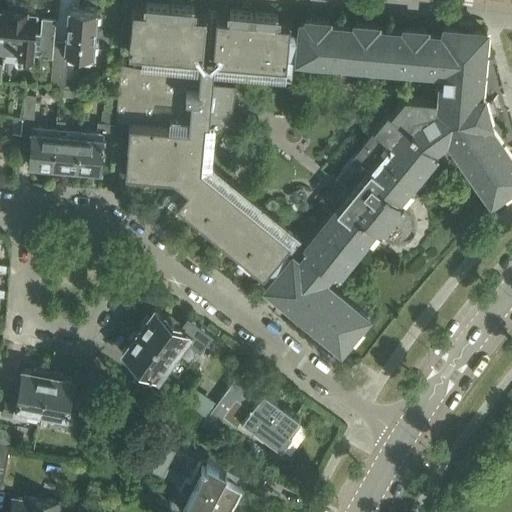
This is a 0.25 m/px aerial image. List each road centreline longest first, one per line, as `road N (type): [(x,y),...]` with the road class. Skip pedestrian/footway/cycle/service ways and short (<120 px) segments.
road 1 (residential): [(152,249),(402,437)]
road 2 (residential): [(152,249),(76,335),(27,323),(33,208)]
road 3 (residential): [(402,437),(511,293)]
road 4 (residential): [(33,208),(100,213),(152,249)]
